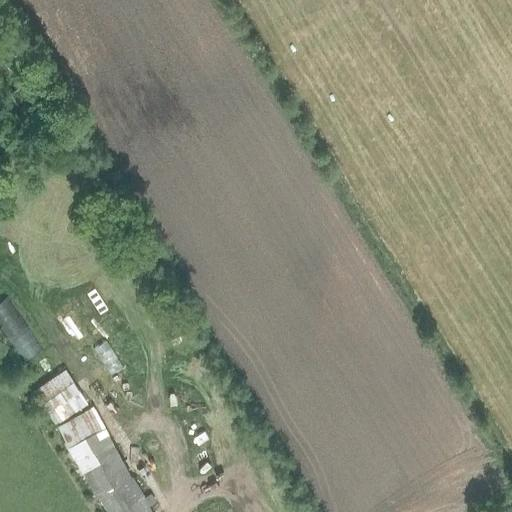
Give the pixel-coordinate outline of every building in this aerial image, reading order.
[(20,112),(35,105),(35,104),(44,100),(10,41),(0,46),(0,87),(4,95),(0,98),(8,111),(17,106),(20,112)] [(9,295),(0,300),(0,321),(26,360),(44,348),(9,295)] [(102,352),(111,372),(122,367),(113,346),(102,352)] [(55,424),(87,404),(65,370),(33,390),(55,424)] [(131,477),(113,444),(92,407),(56,426),(77,465),(94,498),(96,497),(104,511),(152,511),(133,477),(131,477)]
